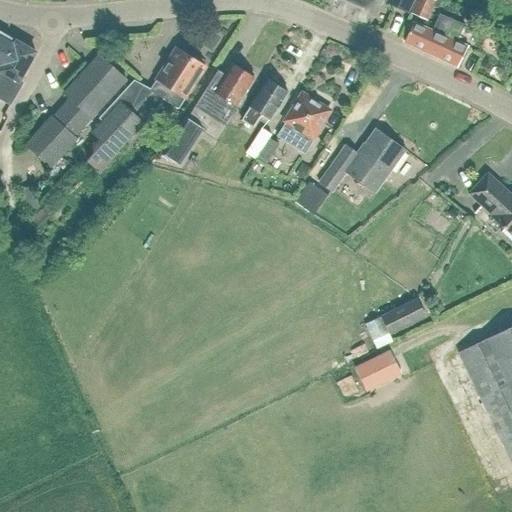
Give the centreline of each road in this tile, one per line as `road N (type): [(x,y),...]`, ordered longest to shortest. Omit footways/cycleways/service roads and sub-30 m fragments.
road 1 (tertiary): [(511,112),(276,5),(228,1),(52,16)]
road 2 (unclassified): [(0,148),(51,37),(52,16)]
